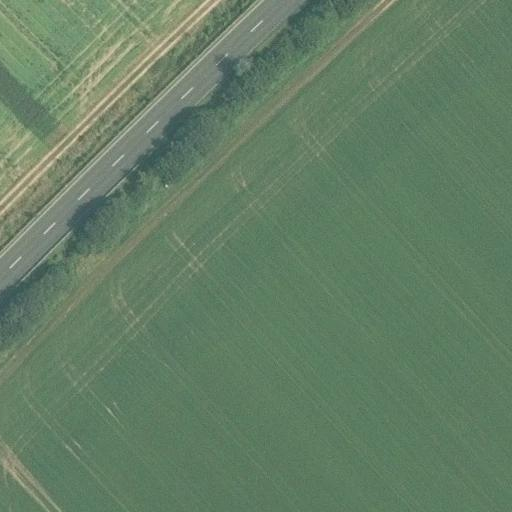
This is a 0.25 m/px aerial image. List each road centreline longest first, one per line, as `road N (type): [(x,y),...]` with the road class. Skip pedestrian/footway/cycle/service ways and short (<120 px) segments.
road 1 (track): [(0,417),(418,0)]
road 2 (primary): [(319,0),(0,311)]
road 3 (track): [(242,0),(0,239)]
